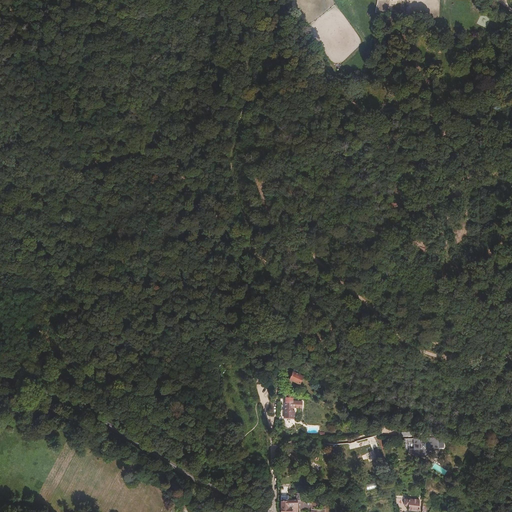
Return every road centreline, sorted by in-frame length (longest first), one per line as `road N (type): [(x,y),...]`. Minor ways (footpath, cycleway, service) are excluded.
road 1 (track): [(511,355),(444,359),(399,338),(319,262),(283,183),(271,178),(262,193),(319,324)]
road 2 (track): [(447,0),(446,305)]
road 3 (unclassified): [(17,379),(268,511)]
road 4 (track): [(272,422),(219,255),(178,173)]
road 5 (track): [(258,258),(231,168),(248,40),(263,18)]
road 6 (track): [(178,173),(143,153),(121,153),(52,191),(0,203)]
road 7 (track): [(272,422),(276,366),(258,258)]
road 8 (track): [(178,173),(157,130),(93,94)]
